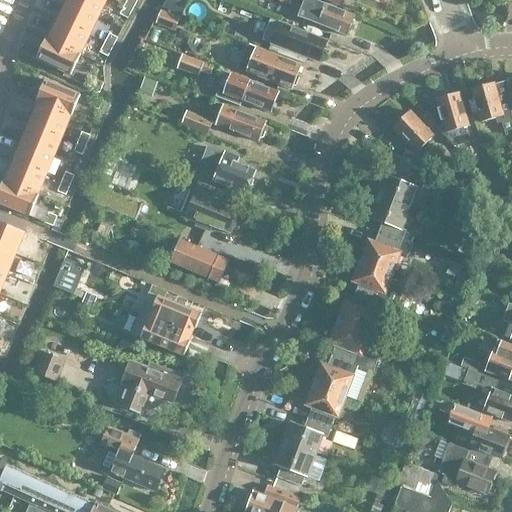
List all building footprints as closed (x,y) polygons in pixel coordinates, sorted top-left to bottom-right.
[(67,0),(67,1),(99,17),(107,0),(67,0)] [(133,10),(138,1),(137,0),(127,0),(125,5),(133,10)] [(304,0),(283,0),(287,2),(287,3),(302,8),(304,0)] [(347,36),(354,16),(311,0),(304,0),(302,8),(298,17),(347,36)] [(58,21),(90,36),(99,17),(67,1),(58,21)] [(128,19),(133,10),(125,5),(120,15),(128,19)] [(175,31),(179,19),(161,12),(156,24),(175,31)] [(48,40),(81,56),(90,36),(58,21),(48,40)] [(272,44),(270,51),(305,65),(308,58),(319,62),(327,42),(271,21),(263,41),(272,44)] [(113,48),(118,39),(109,34),(105,44),(113,48)] [(71,76),(81,56),(48,40),(46,39),(37,60),(71,76)] [(108,57),(113,48),(105,44),(100,53),(108,57)] [(298,75),(302,66),(257,49),(252,61),(259,64),(255,76),(292,90),(293,87),(296,86),(299,78),(298,75)] [(198,77),(203,64),(182,56),(178,69),(198,77)] [(270,112),(278,93),(225,73),(215,98),(240,107),(242,102),(270,112)] [(45,81),(37,102),(38,103),(72,117),(80,96),(45,81)] [(100,94),(104,84),(95,81),(91,90),(100,94)] [(503,113),(494,85),(471,91),(481,123),(496,118),(498,125),(502,123),(505,133),(511,130),(511,122),(511,112),(511,111),(503,113)] [(424,105),(428,118),(437,129),(444,127),(446,133),(469,126),(460,95),(424,105)] [(103,101),(95,97),(90,107),(99,111),(103,101)] [(30,123),(63,136),(72,117),(38,103),(30,123)] [(259,142),(266,122),(237,111),(237,112),(224,107),(217,126),(230,131),(259,142)] [(433,137),(411,113),(394,129),(416,153),(433,137)] [(206,134),(210,123),(188,114),(183,125),(206,134)] [(22,143),(55,156),(63,136),(30,123),(22,143)] [(87,146),(91,136),(82,133),(78,143),(87,146)] [(13,163),(47,176),(55,156),(22,143),(13,163)] [(83,156),(87,146),(78,143),(74,152),(83,156)] [(255,172),(233,163),(236,157),(225,153),(224,155),(208,148),(201,163),(218,170),(213,182),(221,185),(243,194),(246,195),(247,192),(250,190),(252,185),(251,182),(255,172)] [(422,159),(407,150),(401,159),(416,168),(422,159)] [(131,187),(137,163),(118,158),(112,182),(131,187)] [(416,168),(401,159),(399,158),(391,179),(385,177),(377,197),(409,209),(417,189),(414,188),(421,171),(416,168)] [(13,163),(5,182),(39,196),(47,176),(13,163)] [(70,186),(74,176),(66,173),(61,183),(70,186)] [(0,204),(30,217),(39,196),(5,182),(3,182),(0,189),(0,204)] [(66,196),(70,186),(61,183),(57,192),(66,196)] [(239,210),(207,197),(208,195),(181,184),(179,189),(190,193),(181,216),(197,223),(195,226),(210,232),(213,226),(230,233),(234,223),(237,221),(239,217),(238,213),(239,210)] [(239,206),(243,194),(221,185),(216,197),(239,206)] [(141,208),(97,190),(91,203),(136,221),(141,208)] [(401,230),(409,209),(377,197),(369,218),(385,224),(381,234),(403,242),(407,232),(401,230)] [(53,227),(57,217),(49,214),(44,223),(53,227)] [(0,248),(16,255),(25,234),(0,224),(0,248)] [(393,274),(400,253),(408,256),(412,246),(403,242),(381,234),(377,244),(369,241),(361,262),(393,274)] [(183,253),(187,244),(182,242),(178,251),(183,253)] [(219,283),(228,261),(187,244),(183,253),(193,257),(188,270),(219,283)] [(0,271),(8,275),(16,255),(0,248),(0,271)] [(385,294),(393,274),(361,262),(353,282),(361,286),(358,296),(379,304),(383,294),(385,294)] [(94,305),(97,298),(86,293),(83,301),(94,305)] [(369,336),(377,315),(375,314),(379,304),(358,296),(354,306),(345,303),(344,306),(341,308),(339,313),(340,316),(337,323),(369,336)] [(191,336),(200,315),(158,298),(149,319),(191,336)] [(91,312),(94,305),(83,301),(80,308),(91,312)] [(511,306),(502,303),(498,314),(511,319),(509,325),(511,326),(511,338),(511,341),(511,306)] [(183,357),(191,336),(149,319),(140,339),(183,357)] [(361,356),(369,336),(337,323),(334,331),(332,333),(330,338),(330,341),(329,344),(338,347),(334,358),(374,373),(378,363),(361,356)] [(449,342),(453,333),(441,328),(438,338),(449,342)] [(511,346),(501,342),(497,354),(505,357),(497,376),(511,382),(511,346)] [(57,381),(65,363),(42,354),(35,373),(57,381)] [(346,397),(353,377),(361,380),(362,378),(393,389),(396,381),(374,373),(334,358),(330,368),(322,365),(314,385),(346,397)] [(173,403),(181,382),(173,379),(176,374),(150,364),(148,369),(131,363),(123,384),(128,386),(120,405),(141,414),(143,410),(148,412),(149,412),(162,405),(164,400),(173,403)] [(511,397),(495,391),(498,382),(462,368),(458,380),(479,388),(475,397),(487,401),(483,412),(511,422),(511,397)] [(338,418),(346,397),(314,385),(306,406),(314,409),(311,419),(332,428),(336,417),(338,418)] [(427,400),(415,395),(407,418),(419,422),(427,400)] [(489,429),(493,419),(431,396),(426,406),(451,416),(447,424),(475,434),(470,447),(501,459),(502,456),(504,455),(506,450),(505,447),(507,443),(509,442),(508,439),(509,437),(489,429)] [(315,456),(323,436),(328,438),(332,428),(311,419),(307,430),(291,424),(283,444),(315,456)] [(413,428),(392,420),(383,444),(404,452),(413,428)] [(164,470),(134,457),(133,459),(132,459),(142,435),(129,430),(127,435),(108,427),(100,446),(126,457),(122,467),(128,470),(124,479),(155,492),(164,470)] [(354,450),(358,440),(337,431),(333,441),(354,450)] [(495,472),(465,461),(468,452),(422,434),(416,449),(436,457),(438,450),(457,457),(455,464),(452,463),(443,484),(456,489),(458,484),(487,495),(488,492),(490,491),(492,485),(491,483),(495,472)] [(307,477),(315,456),(283,444),(275,465),(281,467),(277,478),(301,487),(305,476),(307,477)] [(118,496),(123,484),(107,477),(102,489),(118,496)] [(290,511),(293,506),(297,508),(300,499),(283,493),(279,502),(254,492),(247,511),(290,511)] [(460,511),(432,501),(428,511),(460,511)]
